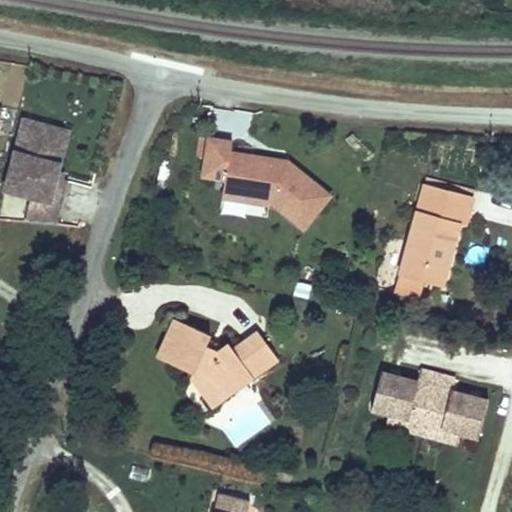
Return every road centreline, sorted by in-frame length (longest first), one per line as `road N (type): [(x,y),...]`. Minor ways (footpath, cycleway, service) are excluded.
road 1 (residential): [(6,511),(157,72)]
road 2 (residential): [(157,72),(288,98),(511,118)]
road 3 (residential): [(0,38),(157,72)]
